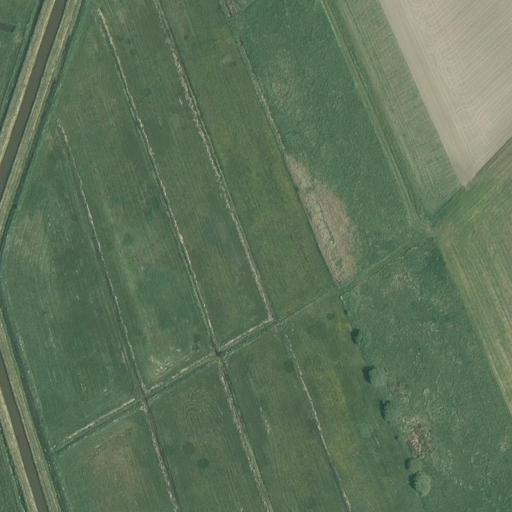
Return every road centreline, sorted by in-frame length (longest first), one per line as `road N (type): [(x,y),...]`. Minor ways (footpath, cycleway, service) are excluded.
road 1 (track): [(428,229),(412,216),(322,0)]
road 2 (track): [(345,290),(432,226),(511,142)]
